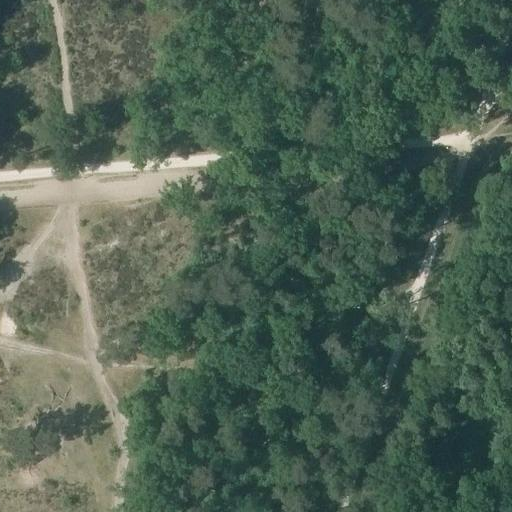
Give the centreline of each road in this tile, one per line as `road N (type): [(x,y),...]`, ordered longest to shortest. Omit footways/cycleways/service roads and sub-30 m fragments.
road 1 (unknown): [(0,196),(511,139)]
road 2 (unknown): [(363,511),(496,141)]
